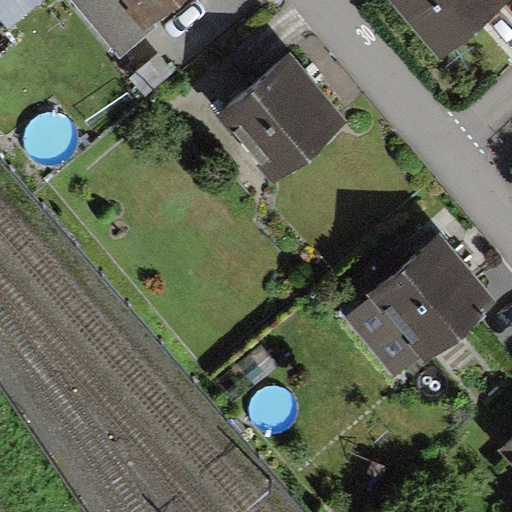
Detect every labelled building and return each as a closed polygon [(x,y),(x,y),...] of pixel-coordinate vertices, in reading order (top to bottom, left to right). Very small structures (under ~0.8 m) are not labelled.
[(75,0),(120,50),(176,0),(75,0)] [(392,0),(431,48),(491,0),(392,0)] [(296,170),(352,238),(425,178),(369,110),(296,170)] [(425,361),(498,301),(443,234),(368,295),(372,299),(349,317),(395,373),(419,353),(425,361)] [(511,441),(503,450),(511,460),(511,441)]
